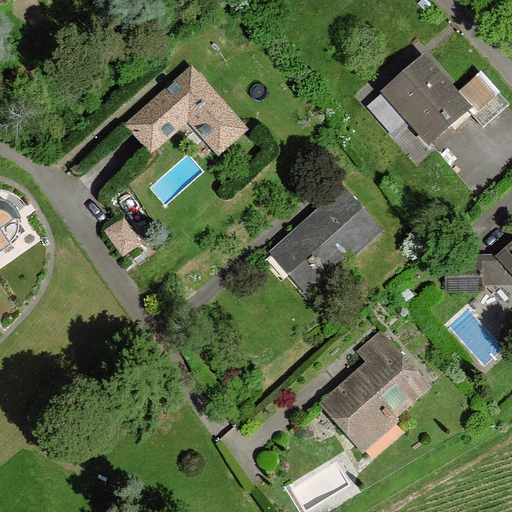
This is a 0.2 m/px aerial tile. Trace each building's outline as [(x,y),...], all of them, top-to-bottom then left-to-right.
[(483,126),(508,104),(482,75),(459,96),(424,57),(384,94),(429,144),(468,109),(483,126)] [(192,70),(127,128),(151,155),(153,153),(189,121),(219,155),(246,131),(192,70)] [(322,210),(272,255),(310,297),(382,233),(337,183),(315,202),(322,210)] [(0,254),(10,248),(0,234),(0,232),(13,223),(8,219),(4,216),(0,215),(0,254)] [(139,246),(123,222),(107,233),(122,257),(139,246)] [(511,249),(499,261),(449,261),(449,286),(511,284),(511,249)] [(371,365),(324,406),(362,449),(428,391),(381,337),(361,354),(371,365)]
